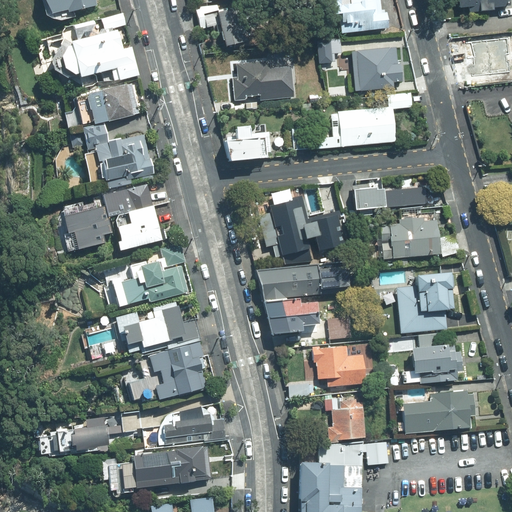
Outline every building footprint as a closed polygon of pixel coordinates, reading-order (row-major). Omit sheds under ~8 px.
[(44,0),(48,14),(66,10),(67,13),(95,6),(93,0),(44,0)] [(316,0),(318,16),(338,14),(341,35),(381,30),(377,0),(355,0),(341,2),(341,0),(316,0)] [(487,10),(504,8),(503,0),(454,0),(457,13),(474,11),(475,14),(487,13),(487,10)] [(216,6),(191,9),(194,32),(218,29),(216,6)] [(217,13),(224,47),(247,42),(239,8),(217,13)] [(81,76),(111,68),(114,80),(138,74),(131,46),(120,48),(115,29),(112,30),(112,28),(124,24),(121,13),(100,18),(102,28),(103,32),(92,35),(92,36),(70,41),(58,55),(60,62),(61,68),(71,75),(81,76)] [(466,83),(504,79),(500,39),(462,42),(466,83)] [(356,77),(358,91),(391,88),(391,84),(398,83),(394,48),(383,50),(355,52),(355,62),(352,62),(353,77),(356,77)] [(289,67),(267,70),(266,62),(234,65),(235,78),(230,79),(233,105),(262,101),(292,97),(289,67)] [(331,79),(322,81),(325,94),(335,92),(331,79)] [(86,93),(93,123),(137,113),(130,83),(86,93)] [(329,115),(332,138),(313,140),(314,151),(333,150),(336,150),(340,149),(394,143),(390,110),(410,108),(408,94),(384,97),(386,109),(329,115)] [(152,174),(143,134),(109,142),(104,123),(80,129),(86,154),(92,153),(100,186),(152,174)] [(258,159),(255,140),(248,141),(246,127),(232,129),(234,143),(223,145),(226,164),(258,159)] [(118,250),(159,239),(145,185),(100,196),(106,217),(125,213),(128,223),(112,227),(118,250)] [(377,190),(347,194),(350,213),(379,210),(377,190)] [(310,240),(308,227),(299,228),(290,194),(263,200),(278,260),(305,254),(302,241),(310,240)] [(109,232),(101,206),(72,214),(72,212),(60,216),(66,233),(72,231),(74,238),(72,239),(76,251),(103,241),(101,234),(109,232)] [(438,252),(434,220),(422,221),(422,216),(397,219),(397,224),(380,226),(383,258),(438,252)] [(309,223),(315,252),(341,247),(335,217),(309,223)] [(183,260),(179,243),(160,248),(165,265),(183,260)] [(137,265),(140,276),(120,282),(127,307),(187,290),(179,265),(157,272),(154,261),(137,265)] [(346,285),(343,265),(316,269),(315,262),(258,269),(262,300),(319,293),(318,288),(346,285)] [(449,272),(414,275),(415,286),(395,288),(399,333),(446,328),(444,307),(452,306),(449,272)] [(476,317),(469,292),(461,294),(468,319),(476,317)] [(314,301),(297,303),(296,298),(260,301),(269,333),(300,330),(299,325),(316,323),(314,301)] [(139,345),(182,335),(174,303),(151,309),(152,317),(137,321),(135,312),(113,317),(120,345),(138,341),(139,345)] [(395,339),(374,338),(373,348),(394,349),(395,339)] [(453,344),(410,348),(412,368),(401,369),(403,384),(455,379),(454,366),(455,366),(453,344)] [(159,400),(205,388),(192,345),(147,357),(151,371),(157,369),(161,383),(155,385),(159,400)] [(363,383),(361,355),(345,356),(344,347),(311,349),(312,362),(316,362),(316,378),(325,378),(325,386),(363,383)] [(308,395),(307,383),(287,385),(288,397),(308,395)] [(469,428),(465,391),(401,398),(405,435),(469,428)] [(198,407),(176,410),(178,420),(160,423),(160,428),(163,447),(224,438),(221,418),(209,420),(208,416),(199,417),(198,407)] [(331,440),(363,437),(361,408),(328,410),(331,440)] [(83,419),(84,426),(70,428),(71,447),(107,444),(105,425),(103,425),(102,417),(83,419)] [(365,445),(367,464),(386,462),(384,443),(365,445)] [(209,477),(205,446),(134,454),(138,485),(209,477)] [(360,511),(361,469),(294,468),(293,511),(360,511)] [(147,505),(148,511),(211,511),(209,497),(188,500),(189,511),(170,511),(169,502),(147,505)]
